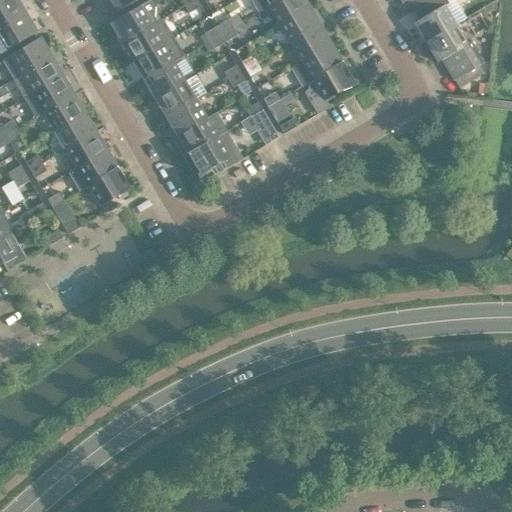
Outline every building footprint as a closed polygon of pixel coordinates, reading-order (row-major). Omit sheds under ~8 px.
[(0,26),(25,12),(17,0),(1,0),(0,1),(0,26)] [(154,7),(150,0),(147,0),(109,23),(121,42),(156,21),(154,17),(154,7)] [(136,0),(109,0),(117,12),(136,0)] [(188,13),(200,6),(196,0),(192,0),(184,5),(188,13)] [(276,0),(267,6),(278,24),(308,6),(308,5),(304,0),(276,0)] [(413,22),(424,42),(454,24),(443,6),(448,3),(445,0),(427,0),(415,8),(421,17),(413,22)] [(278,24),(290,43),(319,25),(315,18),(319,16),(311,3),(308,5),(308,6),(278,24)] [(0,38),(6,49),(36,31),(25,12),(0,26),(0,38)] [(161,19),(156,21),(121,42),(132,61),(172,37),(161,19)] [(220,34),(232,27),(227,19),(216,26),(220,34)] [(470,40),(465,43),(454,24),(424,42),(436,61),(444,57),(450,67),(446,69),(447,70),(451,68),(456,77),(453,79),(458,87),(483,73),(478,65),(483,62),(470,40)] [(330,43),(319,25),(290,43),(301,61),(330,43)] [(208,41),(220,34),(216,26),(204,33),(208,41)] [(225,41),(237,34),(232,27),(220,34),(225,41)] [(213,48),(225,41),(220,34),(208,41),(213,48)] [(12,79),(51,56),(39,37),(1,59),(13,78),(12,79)] [(132,61),(143,80),(173,62),(183,56),(172,37),(132,61)] [(301,86),(312,80),(342,62),(330,43),(301,61),(290,67),(301,86)] [(245,69),(257,62),(252,54),(240,62),(245,69)] [(23,98),(62,75),(51,56),(12,79),(23,98)] [(184,80),(173,62),(143,80),(154,98),(184,80)] [(249,77),(261,70),(257,62),(245,69),(249,77)] [(354,83),(342,62),(312,80),(314,84),(307,89),(304,93),(317,114),(328,108),(328,106),(325,100),(341,90),(342,91),(350,88),(349,85),(354,84),(355,83),(354,82),(354,83)] [(228,79),(240,72),(235,65),(223,72),(228,79)] [(232,87),(244,80),(240,72),(228,79),(232,87)] [(42,110),(43,111),(73,93),(62,75),(23,98),(34,115),(42,110)] [(195,99),(184,80),(154,98),(165,117),(195,99)] [(267,106),(279,99),(274,91),(262,98),(267,106)] [(84,112),(73,93),(43,111),(54,130),(84,112)] [(165,117),(176,135),(206,117),(195,99),(165,117)] [(250,117),(262,109),(257,102),(245,109),(250,117)] [(266,144),(278,137),(262,109),(250,117),(266,144)] [(54,130),(65,148),(95,130),(84,112),(54,130)] [(173,138),(180,150),(183,148),(187,154),(217,136),(226,131),(215,112),(206,117),(176,135),(176,136),(173,138)] [(0,126),(4,134),(16,127),(11,119),(0,125),(0,126)] [(283,134),(295,127),(291,119),(279,126),(283,134)] [(9,142),(21,134),(16,127),(4,134),(9,142)] [(65,148),(76,167),(106,149),(95,130),(65,148)] [(0,146),(9,142),(4,134),(0,136),(0,146)] [(198,172),(199,174),(199,175),(200,176),(204,172),(205,173),(210,170),(214,175),(233,163),(217,136),(187,154),(190,159),(187,161),(194,174),(198,172)] [(79,191),(87,186),(87,185),(117,168),(106,149),(76,167),(67,172),(79,191)] [(29,169),(41,162),(36,154),(24,162),(29,169)] [(33,177),(45,170),(41,162),(29,169),(33,177)] [(12,180),(24,172),(19,165),(7,172),(12,180)] [(129,188),(117,168),(87,185),(87,186),(99,206),(117,195),(117,196),(126,193),(125,190),(130,189),(130,187),(129,188)] [(16,187),(28,180),(24,172),(12,180),(16,187)] [(51,207),(63,199),(58,191),(46,199),(51,207)] [(34,217),(46,210),(41,202),(29,209),(34,217)] [(0,236),(3,235),(11,230),(0,212),(0,211),(0,236)] [(67,234),(79,227),(75,219),(62,226),(67,234)] [(50,244),(62,237),(57,229),(45,236),(50,244)] [(3,235),(0,236),(0,264),(4,262),(8,269),(26,258),(10,232),(12,230),(11,230),(3,235)]
